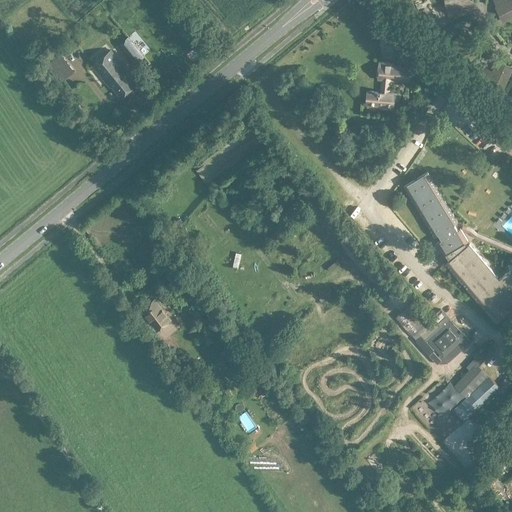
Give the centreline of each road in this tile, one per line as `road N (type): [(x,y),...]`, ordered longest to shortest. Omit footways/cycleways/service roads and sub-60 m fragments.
road 1 (secondary): [(0,261),(315,0)]
road 2 (track): [(103,511),(0,352)]
road 3 (unclassified): [(511,119),(378,0)]
